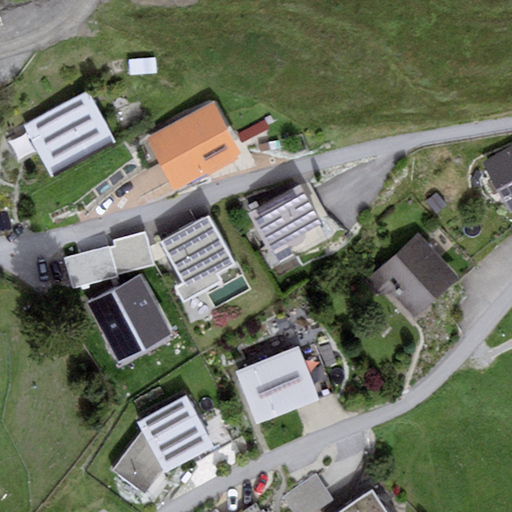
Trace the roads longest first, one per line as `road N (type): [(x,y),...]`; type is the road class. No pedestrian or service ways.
road 1 (residential): [(0,251),(300,166),(511,124)]
road 2 (residential): [(173,511),(396,410),(425,391),(511,296)]
